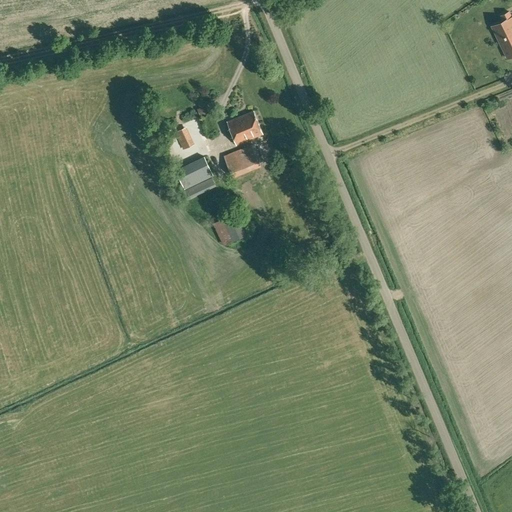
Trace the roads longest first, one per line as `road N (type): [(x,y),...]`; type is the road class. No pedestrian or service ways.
road 1 (unclassified): [(476,511),(265,2)]
road 2 (track): [(265,2),(0,58)]
